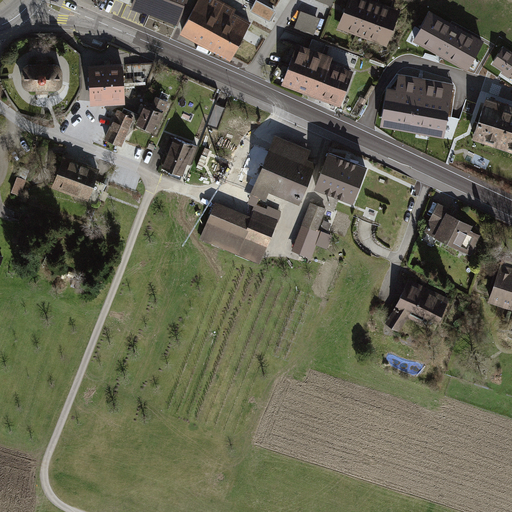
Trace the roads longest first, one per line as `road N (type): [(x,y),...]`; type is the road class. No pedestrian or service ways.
road 1 (track): [(159,179),(45,464),(51,496),(77,511)]
road 2 (residential): [(0,106),(18,124),(206,194),(225,187),(253,136),(290,105)]
road 3 (tertiary): [(290,105),(35,0)]
road 4 (tertiary): [(511,208),(290,105)]
